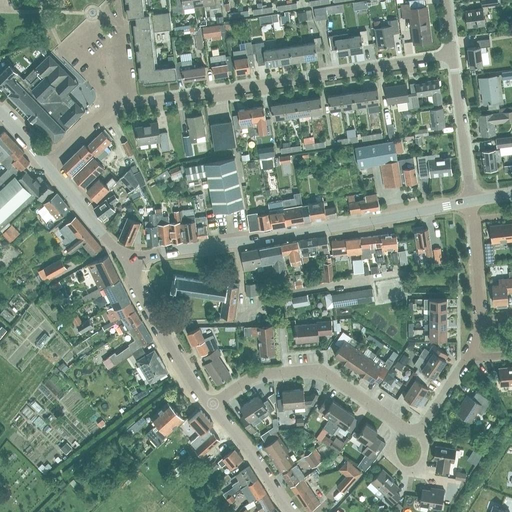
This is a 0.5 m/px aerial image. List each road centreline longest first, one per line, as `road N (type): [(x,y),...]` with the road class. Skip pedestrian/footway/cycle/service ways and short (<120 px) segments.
road 1 (secondary): [(133,256),(471,201)]
road 2 (residential): [(452,54),(125,104)]
road 3 (residential): [(403,426),(332,376),(255,376),(211,404)]
road 4 (tertiary): [(211,404),(157,328),(134,283),(133,256)]
road 5 (residential): [(471,201),(452,54)]
road 6 (tertiary): [(290,511),(211,404)]
road 7 (secondary): [(133,256),(104,238),(45,164)]
